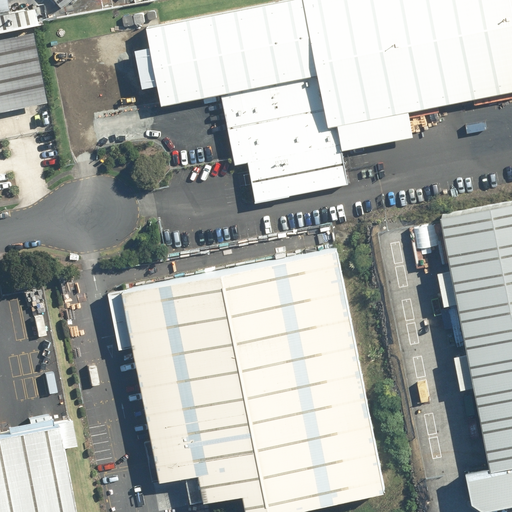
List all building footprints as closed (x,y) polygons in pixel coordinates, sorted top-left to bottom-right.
[(511,0),(283,0),(147,27),(162,103),(228,90),(229,93),(222,94),(237,164),(249,161),(257,200),(350,181),(343,148),(414,134),(409,110),(511,89),(511,0)] [(32,7),(0,13),(0,28),(35,22),(32,7)] [(511,199),(441,213),(452,269),(438,272),(444,304),(459,301),(469,352),(455,354),(461,387),(475,385),(491,465),(466,469),(473,501),(484,508),(511,503),(511,199)] [(248,511),(263,511),(385,488),(337,247),(110,291),(121,347),(134,344),(160,479),(187,474),(192,501),(245,491),(248,511)] [(0,511),(73,511),(55,422),(52,422),(51,416),(6,425),(8,431),(0,432),(0,511)]
